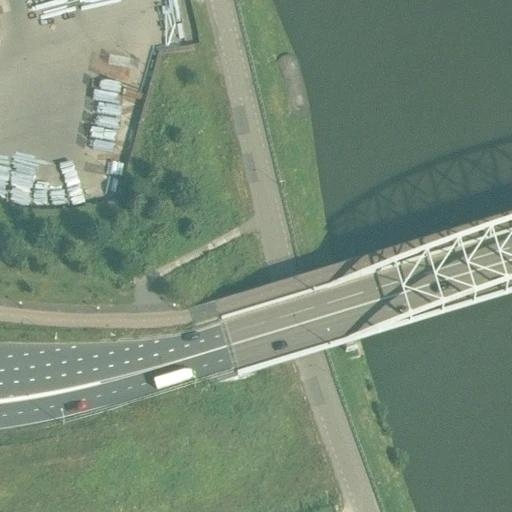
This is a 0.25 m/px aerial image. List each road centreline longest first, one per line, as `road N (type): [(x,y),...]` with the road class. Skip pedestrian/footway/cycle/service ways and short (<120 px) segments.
road 1 (unclassified): [(361,511),(271,217),(217,0)]
road 2 (secondary): [(130,374),(511,261)]
road 3 (unknown): [(143,0),(0,82)]
road 4 (secondary): [(0,418),(36,414),(130,374)]
road 5 (secondary): [(130,374),(0,381)]
